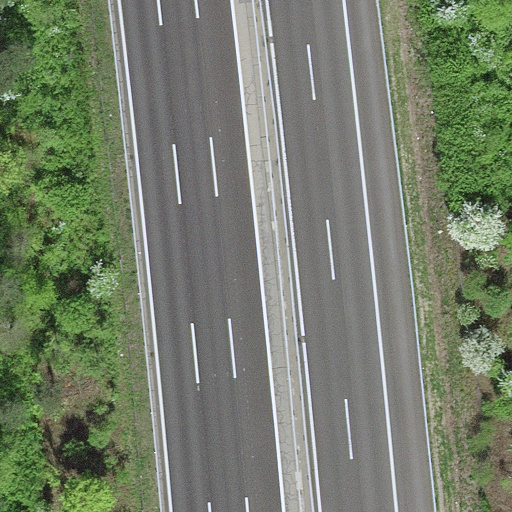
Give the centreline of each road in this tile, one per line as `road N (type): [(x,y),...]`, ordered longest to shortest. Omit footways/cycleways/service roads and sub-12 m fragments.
road 1 (motorway): [(163,0),(215,511)]
road 2 (motorway): [(364,511),(314,0)]
